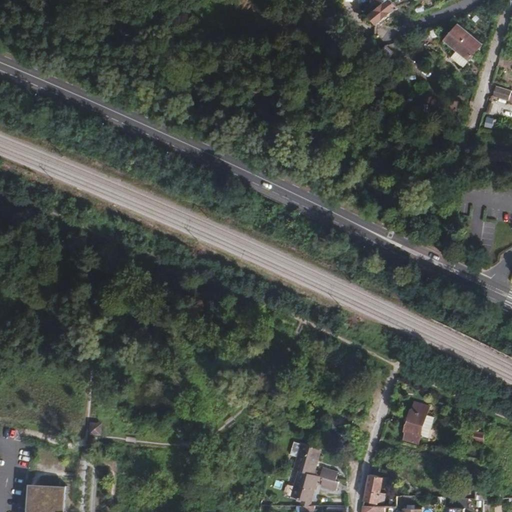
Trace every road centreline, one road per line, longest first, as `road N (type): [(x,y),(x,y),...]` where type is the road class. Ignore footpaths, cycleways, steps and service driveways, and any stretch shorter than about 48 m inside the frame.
road 1 (secondary): [(511,296),(0,63)]
road 2 (residential): [(356,511),(390,380)]
